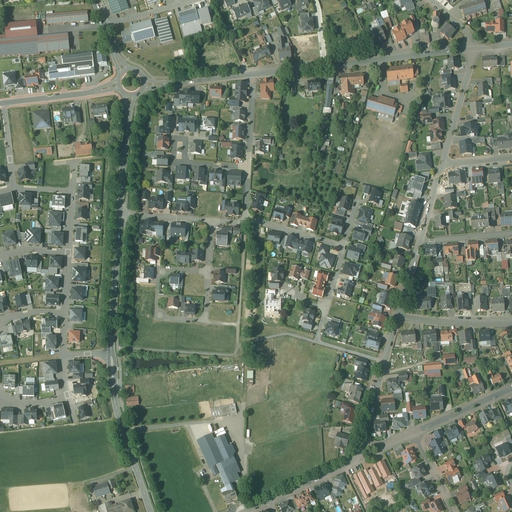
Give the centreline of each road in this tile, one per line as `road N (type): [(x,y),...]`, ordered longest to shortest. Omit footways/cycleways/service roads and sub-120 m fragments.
road 1 (tertiary): [(150,511),(116,407),(110,354)]
road 2 (residential): [(472,46),(324,64)]
road 3 (tertiary): [(110,354),(119,213)]
road 4 (residential): [(397,317),(362,448)]
road 5 (residential): [(472,46),(441,164)]
